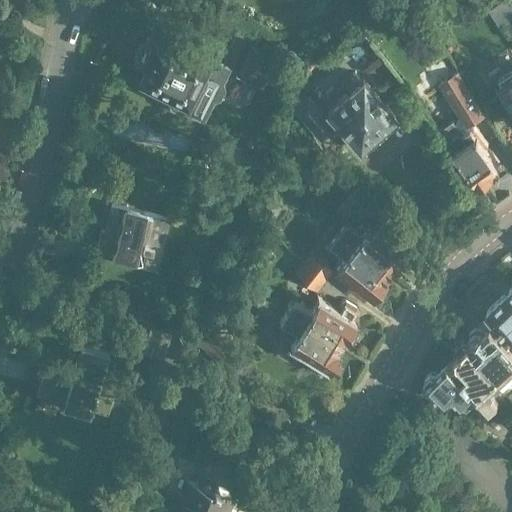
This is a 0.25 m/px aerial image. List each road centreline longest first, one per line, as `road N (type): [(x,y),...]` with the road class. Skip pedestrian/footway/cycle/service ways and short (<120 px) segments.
road 1 (tertiary): [(309,511),(425,309),(455,268),(511,219)]
road 2 (residential): [(0,262),(45,135),(72,1)]
